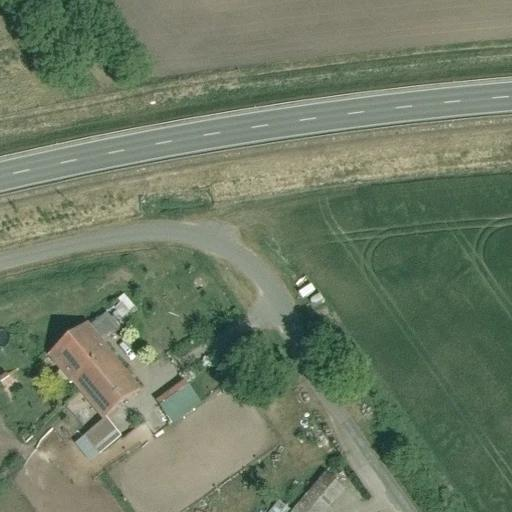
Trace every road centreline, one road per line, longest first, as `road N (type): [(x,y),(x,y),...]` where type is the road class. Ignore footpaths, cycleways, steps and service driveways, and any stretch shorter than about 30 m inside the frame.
road 1 (primary): [(0,176),(202,131),(511,97)]
road 2 (residential): [(413,511),(233,255)]
road 3 (unclassified): [(0,265),(146,237),(204,240),(233,255)]
